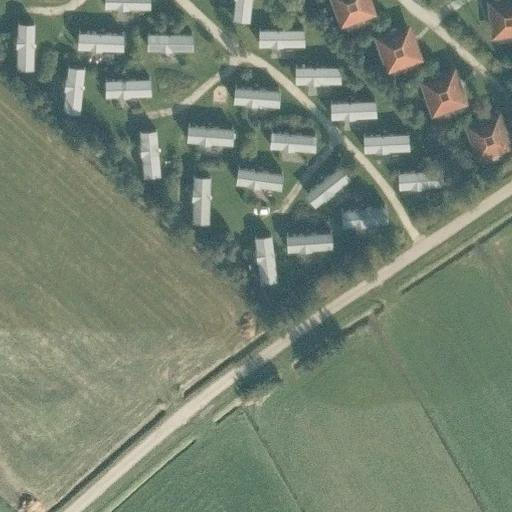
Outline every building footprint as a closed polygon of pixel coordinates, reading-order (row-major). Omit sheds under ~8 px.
[(231,0),(231,17),(248,18),(249,0),(231,0)] [(371,9),(367,0),(334,0),(334,1),(333,4),(334,8),(337,9),(341,20),(352,16),(355,18),(359,16),(360,13),(371,9)] [(511,0),(496,0),(490,1),(493,32),(504,30),(507,33),(511,32),(511,31),(511,0)] [(14,65),(31,66),(33,20),(16,19),(14,65)] [(302,41),(302,23),(257,23),(256,40),(302,41)] [(417,55),(407,25),(396,29),(393,27),(389,29),(388,32),(377,36),(381,46),(379,49),(381,53),(384,55),(388,65),(398,61),(401,63),(405,62),(407,58),(417,55)] [(119,46),(120,28),(74,27),(73,44),(119,46)] [(190,46),(190,29),(144,29),(144,46),(190,46)] [(337,78),(337,61),(292,60),(292,78),(337,78)] [(82,64),(64,62),(60,108),(77,109),(82,64)] [(462,99),(452,69),(441,73),(438,71),(434,73),(433,76),(422,80),(426,90),(424,93),(426,97),(429,99),(433,109),(443,105),(446,107),(450,106),(452,102),(462,99)] [(148,92),(149,74),(103,74),(103,91),(148,92)] [(276,101),(278,84),(232,81),(231,98),(276,101)] [(374,112),(373,95),(327,96),(328,113),(374,112)] [(507,143),(497,113),(486,117),(483,115),(479,117),(478,120),(467,124),(471,134),(469,137),(470,141),(474,143),(478,153),(488,149),(491,151),(495,150),(497,146),(507,143)] [(230,141),(231,124),(186,120),(184,138),(230,141)] [(154,125),(137,126),(139,172),(157,171),(154,125)] [(314,147),(315,130),(269,127),(268,144),(314,147)] [(406,144),(406,127),(360,129),(361,146),(406,144)] [(348,174),(337,161),(302,189),(312,202),(348,174)] [(280,184),(281,166),(236,163),(234,180),(280,184)] [(440,181),(440,164),(394,166),(394,183),(440,181)] [(208,172),(191,172),(189,217),(206,218),(208,172)] [(385,219),(383,202),(338,206),(339,223),(385,219)] [(329,244),(327,227),(282,230),(283,247),(329,244)] [(257,279),(274,277),(269,232),(252,233),(257,279)]
